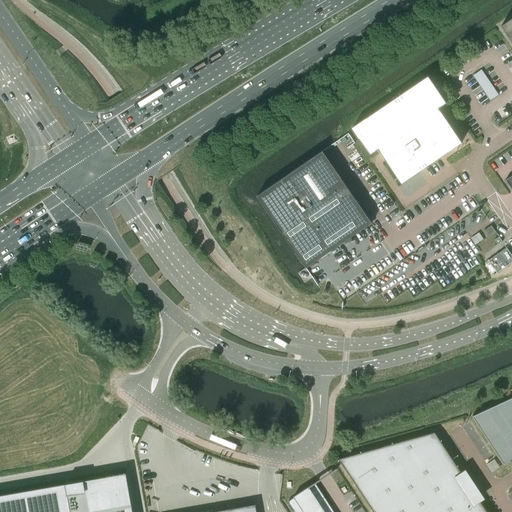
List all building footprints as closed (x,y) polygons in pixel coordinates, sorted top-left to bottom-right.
[(511,18),(501,26),(511,42),(511,18)] [(488,99),(496,94),(480,68),(471,74),(488,99)] [(446,103),(428,76),(352,128),(370,155),(378,149),(401,184),(462,143),(438,108),(446,103)] [(322,151),(256,196),(306,268),(371,223),(322,151)] [(494,246),(495,246),(495,247),(503,241),(491,225),(484,231),(485,230),(489,235),(495,231),(499,237),(494,240),(497,244),(494,246)] [(511,262),(511,254),(507,247),(485,262),(485,263),(488,261),(496,273),(493,275),(494,275),(511,262)] [(511,398),(474,416),(474,415),(472,416),(473,418),(474,418),(503,462),(502,463),(504,464),(505,463),(511,458),(511,398)] [(429,434),(338,459),(373,511),(487,511),(479,499),(462,474),(458,477),(436,444),(429,434)] [(133,511),(127,472),(0,494),(0,511),(133,511)] [(294,498),(288,502),(294,511),(331,511),(329,508),(331,507),(315,484),(317,483),(316,482),(293,497),(294,498)]
